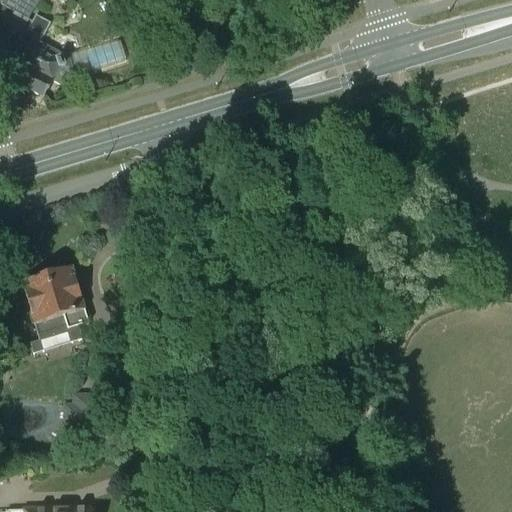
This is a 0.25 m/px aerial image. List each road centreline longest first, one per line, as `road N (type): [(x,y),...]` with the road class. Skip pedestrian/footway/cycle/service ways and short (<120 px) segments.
road 1 (unclassified): [(156,511),(163,159)]
road 2 (primary): [(163,127),(394,57)]
road 3 (unclassified): [(0,211),(163,159)]
road 4 (primary): [(0,175),(163,127)]
